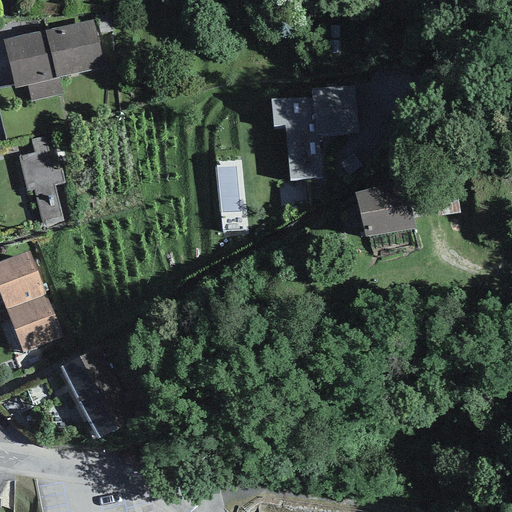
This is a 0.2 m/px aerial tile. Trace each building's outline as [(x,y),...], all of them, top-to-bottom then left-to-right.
[(92,20),(3,40),(16,89),(27,84),(31,102),(62,95),(57,79),(105,63),(92,20)] [(312,100),(273,103),(274,127),(286,126),(290,180),(321,177),(318,136),(358,133),(354,87),(311,91),(312,100)] [(43,137),(32,140),(35,153),(19,157),(27,191),(34,190),(42,222),(61,218),(53,185),(64,183),(62,170),(52,173),(43,137)] [(403,186),(358,199),(368,236),(413,229),(403,186)] [(29,251),(0,262),(0,295),(5,310),(46,294),(29,251)] [(63,337),(46,294),(5,310),(22,353),(63,337)] [(99,348),(60,367),(96,439),(135,419),(99,348)]
